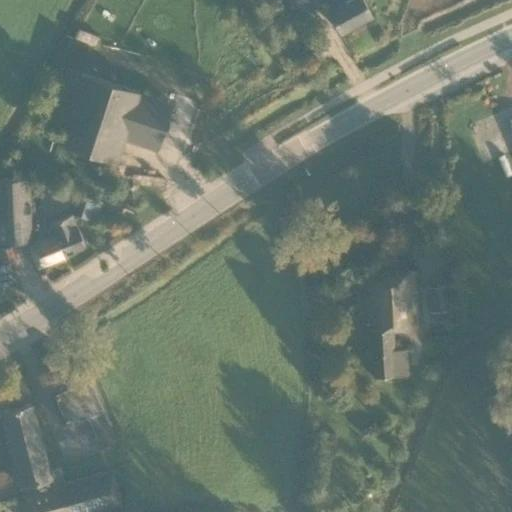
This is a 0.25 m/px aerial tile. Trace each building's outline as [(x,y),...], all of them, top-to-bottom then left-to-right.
[(318,0),(320,2),(322,0),(340,33),(372,15),(363,0),(318,0)] [(57,142),(117,161),(125,137),(156,148),(171,102),(139,92),(140,91),(57,64),(39,120),(62,127),(57,142)] [(0,262),(18,257),(14,239),(27,239),(39,269),(65,259),(63,255),(85,246),(77,225),(76,225),(72,213),(47,223),(45,219),(30,225),(28,177),(0,178),(0,262)] [(94,219),(101,201),(77,193),(71,212),(94,219)] [(419,325),(416,267),(363,270),(365,322),(370,322),(372,375),(405,374),(404,348),(393,349),(392,327),(419,325)] [(427,286),(429,310),(450,309),(449,284),(427,286)] [(111,429),(103,410),(86,371),(84,371),(79,369),(72,372),(73,372),(71,377),(52,385),(52,386),(49,393),(49,394),(63,424),(64,424),(64,425),(79,418),(81,422),(82,421),(88,418),(96,435),(92,437),(98,449),(116,441),(111,429)] [(32,401),(22,404),(21,400),(9,403),(10,407),(0,410),(22,494),(54,485),(63,482),(59,468),(50,470),(32,401)] [(0,482),(11,480),(8,468),(0,469),(0,482)] [(22,494),(27,511),(93,511),(121,505),(112,469),(63,482),(54,485),(22,494)]
